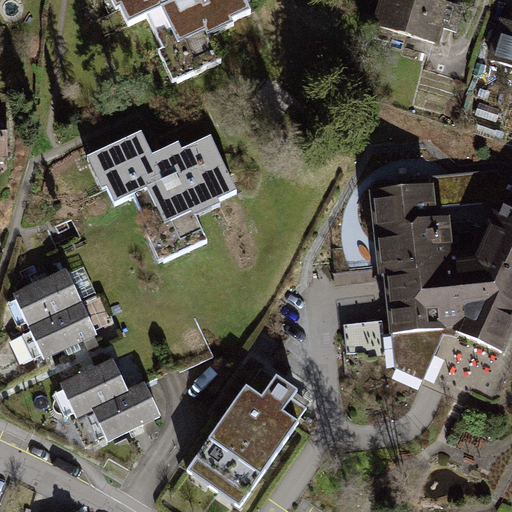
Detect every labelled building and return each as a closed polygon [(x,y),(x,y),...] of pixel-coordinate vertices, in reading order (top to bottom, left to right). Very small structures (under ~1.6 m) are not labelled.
[(108,0),(116,16),(121,13),(130,32),(148,23),(164,56),(160,57),(175,89),(222,66),(211,42),(237,34),(234,26),(252,18),(243,0),(108,0)] [(433,0),(382,0),(373,30),(440,49),(444,33),(456,36),(463,9),(433,0)] [(511,23),(501,20),(488,64),(511,70),(511,23)] [(0,167),(8,167),(7,110),(0,109),(0,167)] [(142,138),(88,163),(102,196),(107,194),(115,212),(137,201),(151,233),(148,235),(164,268),(208,247),(198,223),(223,213),(220,207),(239,198),(212,143),(183,156),(179,147),(153,159),(142,138)] [(511,183),(492,174),(373,186),(397,372),(424,383),(445,336),(506,359),(511,346),(511,183)] [(13,298),(29,332),(82,307),(67,273),(13,298)] [(82,307),(29,332),(44,366),(98,340),(82,307)] [(114,363),(60,389),(76,423),(93,415),(129,397),(128,394),(114,363)] [(262,371),(188,477),(238,511),(243,511),(314,404),(262,371)] [(145,386),(128,394),(129,397),(93,415),(109,447),(162,423),(145,386)]
